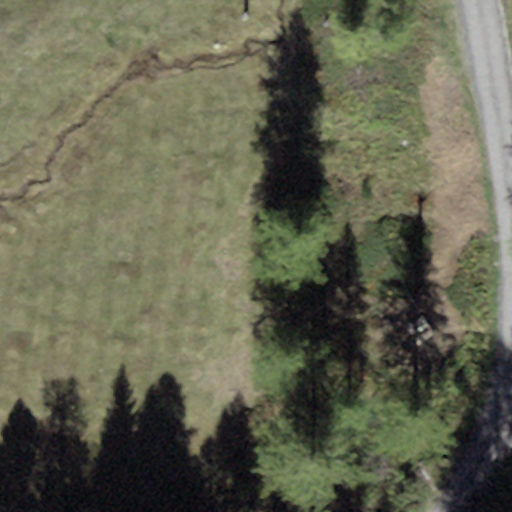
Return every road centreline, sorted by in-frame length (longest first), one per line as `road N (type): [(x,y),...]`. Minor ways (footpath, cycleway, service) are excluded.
road 1 (unclassified): [(511,228),(477,0)]
road 2 (unclassified): [(463,511),(486,473),(511,386)]
